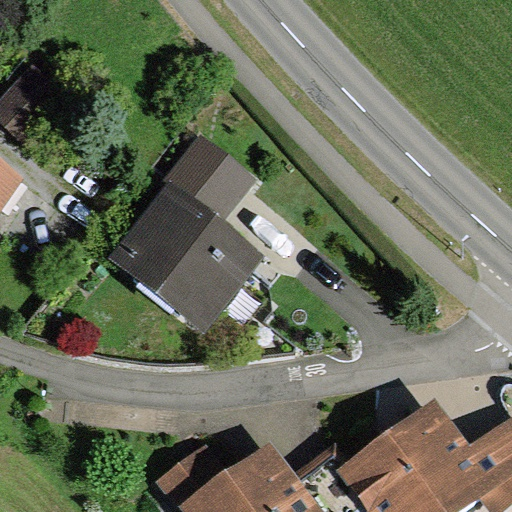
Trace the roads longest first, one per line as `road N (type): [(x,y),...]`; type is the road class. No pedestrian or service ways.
road 1 (residential): [(511,328),(475,352),(413,370),(198,393),(107,386),(0,350)]
road 2 (tertiary): [(511,248),(364,113),(262,0)]
